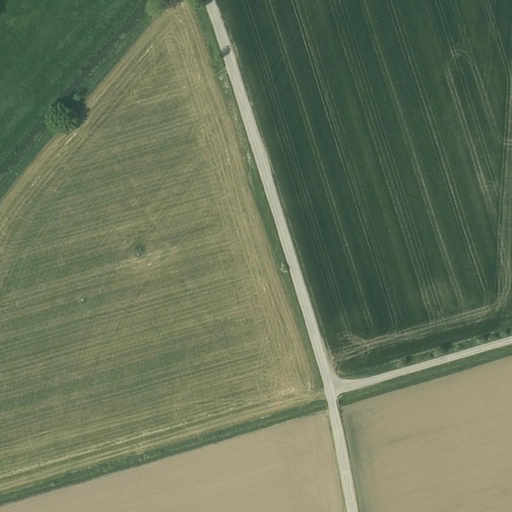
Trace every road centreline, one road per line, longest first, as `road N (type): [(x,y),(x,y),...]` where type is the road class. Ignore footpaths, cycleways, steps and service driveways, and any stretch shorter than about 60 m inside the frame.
road 1 (unclassified): [(208,0),(333,388)]
road 2 (unclassified): [(333,388),(511,336)]
road 3 (unclassified): [(333,388),(354,511)]
